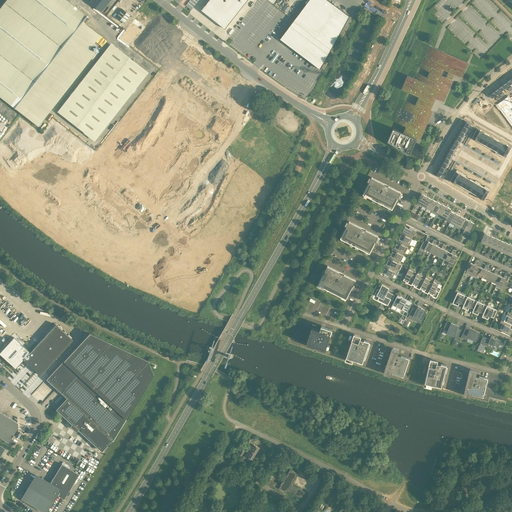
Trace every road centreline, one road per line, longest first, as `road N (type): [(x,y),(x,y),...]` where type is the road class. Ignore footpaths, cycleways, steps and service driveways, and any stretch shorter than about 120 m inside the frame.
road 1 (primary): [(127,511),(336,144)]
road 2 (tertiary): [(331,124),(158,0)]
road 3 (unclassified): [(410,511),(234,422)]
road 4 (residential): [(502,373),(343,327)]
road 5 (residential): [(370,273),(511,340)]
road 6 (unclassified): [(0,492),(36,420),(0,376)]
road 7 (residential): [(511,271),(400,217)]
